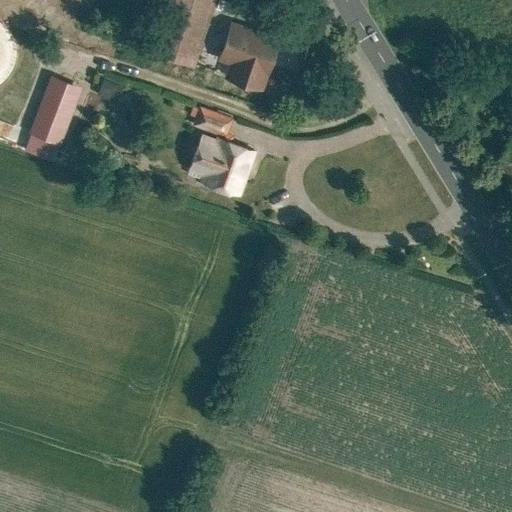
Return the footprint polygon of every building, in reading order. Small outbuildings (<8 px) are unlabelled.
[(171,0),(154,50),(198,65),(219,0),(171,0)] [(288,34),(235,17),(222,56),(233,60),(228,76),(270,90),(288,34)] [(52,75),(32,131),(62,142),(82,86),(52,75)] [(204,132),(227,141),(237,117),(202,103),(192,127),(204,132)] [(0,132),(11,135),(14,124),(0,120),(0,132)] [(189,171),(241,191),(256,153),(227,141),(204,132),(189,171)] [(511,134),(498,150),(511,162),(511,134)]
